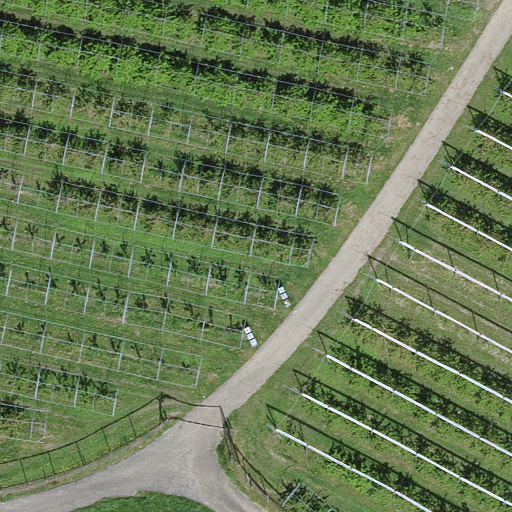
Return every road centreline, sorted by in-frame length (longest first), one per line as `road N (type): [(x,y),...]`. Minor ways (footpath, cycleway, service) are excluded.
road 1 (track): [(511,31),(328,314),(205,432),(181,469)]
road 2 (track): [(181,469),(45,511)]
